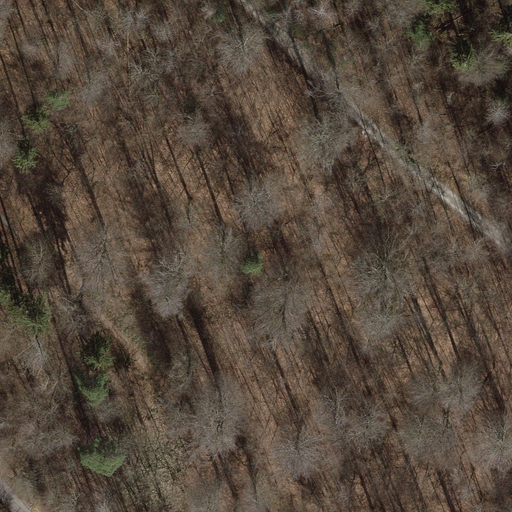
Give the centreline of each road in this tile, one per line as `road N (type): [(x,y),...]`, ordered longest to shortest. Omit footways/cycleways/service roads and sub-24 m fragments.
road 1 (track): [(276,511),(129,345),(0,216)]
road 2 (track): [(246,0),(356,113),(511,245)]
